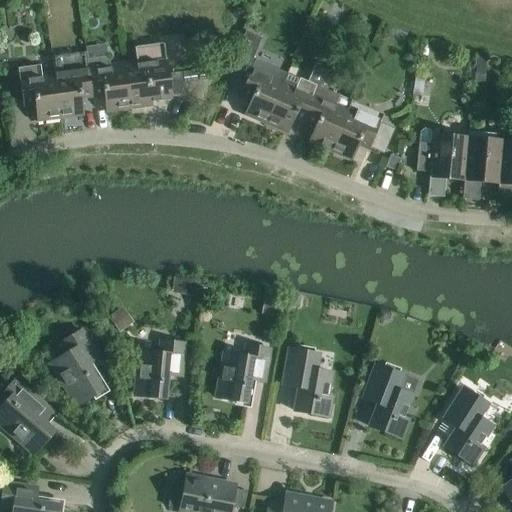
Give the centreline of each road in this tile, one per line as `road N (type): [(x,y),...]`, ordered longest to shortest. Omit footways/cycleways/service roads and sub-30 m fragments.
road 1 (residential): [(0,160),(124,135),(214,142),(429,212),(511,219)]
road 2 (residential): [(459,511),(420,485),(157,434),(115,452),(103,475),(104,511)]
